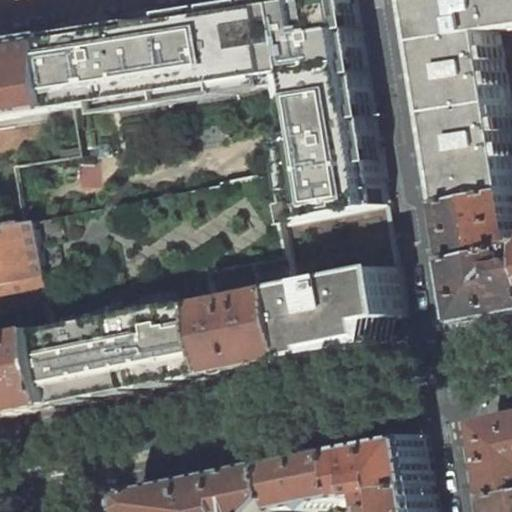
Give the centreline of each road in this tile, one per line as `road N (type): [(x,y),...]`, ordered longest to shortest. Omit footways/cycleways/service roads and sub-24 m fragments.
road 1 (secondary): [(456,375),(52,465),(0,486)]
road 2 (residential): [(456,375),(399,0)]
road 3 (residential): [(479,511),(456,375)]
